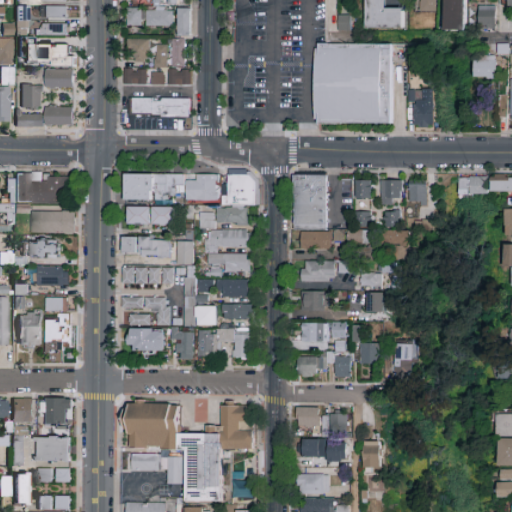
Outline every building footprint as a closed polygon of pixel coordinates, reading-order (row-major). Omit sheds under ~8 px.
[(403,29),(365,29),(365,0),(385,0),(385,9),(403,9),(403,29)] [(434,0),(434,13),(419,13),(419,0),(434,0)] [(466,0),(466,31),(445,31),(445,0),(466,0)] [(69,6),(69,19),(40,19),(40,6),(69,6)] [(495,30),(479,30),(479,6),(495,6),(495,30)] [(76,66),(30,65),(30,67),(17,67),(18,7),(28,7),(28,37),(33,37),(33,45),(76,45),(76,66)] [(141,9),(141,27),(127,27),(127,9),(141,9)] [(191,9),(191,36),(178,36),(178,9),(191,9)] [(173,27),(145,27),(145,10),(173,10),(173,27)] [(338,31),(338,16),(351,16),(351,31),(338,31)] [(40,36),(40,25),(68,25),(68,36),(40,36)] [(0,39),(12,39),(12,63),(0,63),(0,39)] [(129,62),(129,39),(148,39),(148,62),(129,62)] [(187,67),(172,67),(172,40),(187,40),(187,67)] [(392,125),(315,124),(315,44),(392,45),(392,125)] [(166,45),(166,85),(154,85),(154,45),(166,45)] [(508,54),(498,54),(498,45),(508,45),(508,54)] [(496,57),(496,78),(475,78),(475,57),(496,57)] [(10,122),(0,122),(0,67),(14,67),(13,84),(11,84),(10,122)] [(123,85),(124,69),(146,70),(146,85),(123,85)] [(169,70),(190,70),(190,85),(169,85),(169,70)] [(74,89),(45,89),(45,71),(74,71),(74,89)] [(40,109),(20,109),(20,85),(40,85),(40,109)] [(434,91),(434,128),(411,128),(411,91),(434,91)] [(139,118),(139,129),(128,129),(129,99),(190,99),(189,118),(139,118)] [(73,107),(73,126),(45,126),(45,107),(73,107)] [(15,114),(43,114),(43,127),(15,127),(15,114)] [(185,175),(185,181),(196,182),(196,175),(217,175),(217,201),(184,201),(184,202),(124,202),(124,174),(185,175)] [(226,175),(256,175),(256,205),(226,205),(226,175)] [(15,176),(66,176),(66,204),(15,204),(15,176)] [(293,230),(293,176),(327,176),(327,230),(293,230)] [(488,177),(488,195),(459,195),(459,177),(488,177)] [(511,179),(511,193),(491,193),(491,179),(511,179)] [(372,199),(355,199),(355,181),(372,181),(372,199)] [(382,181),(402,181),(402,205),(382,205),(382,181)] [(426,184),(426,204),(409,204),(409,184),(426,184)] [(28,212),(28,203),(13,203),(13,213),(28,212)] [(127,225),(127,207),(173,207),(173,225),(127,225)] [(249,208),(249,225),(217,225),(217,208),(249,208)] [(511,235),(511,208),(503,208),(503,236),(511,235)] [(385,210),(401,210),(401,228),(385,228),(385,210)] [(358,227),(371,227),(370,211),(357,211),(358,227)] [(75,233),(32,233),(32,212),(75,212),(75,233)] [(200,229),(200,214),(213,214),(213,229),(200,229)] [(342,242),(343,229),(333,229),(332,241),(342,242)] [(370,243),(371,230),(346,229),(346,242),(370,243)] [(407,230),(384,230),(384,244),(396,244),(395,260),(412,260),(412,250),(407,250),(407,230)] [(204,231),(251,231),(251,248),(204,248),(204,231)] [(301,232),(330,232),(330,249),(301,249),(301,232)] [(170,238),(170,257),(122,257),(122,238),(170,238)] [(59,241),(59,258),(28,258),(28,241),(59,241)] [(193,242),(193,266),(177,266),(177,242),(193,242)] [(511,265),(511,244),(503,244),(502,266),(511,265)] [(250,272),(225,272),(225,265),(206,265),(206,254),(250,254),(250,272)] [(394,273),(395,262),(378,261),(377,272),(394,273)] [(301,262),(335,262),(335,283),(301,283),(301,262)] [(348,263),(348,272),(338,272),(338,263),(348,263)] [(68,268),(68,286),(37,286),(37,268),(68,268)] [(122,284),(122,268),(173,269),(173,285),(122,284)] [(220,277),(220,269),(205,269),(205,277),(220,277)] [(361,287),(361,274),(381,274),(381,287),(361,287)] [(217,307),(217,326),(185,326),(185,279),(193,279),(193,307),(217,307)] [(212,280),(212,293),(197,293),(197,280),(212,280)] [(249,298),(217,298),(217,280),(249,280),(249,298)] [(301,311),(301,292),(328,292),(328,311),(301,311)] [(368,313),(368,293),(383,293),(383,313),(368,313)] [(0,297),(10,297),(9,348),(0,347),(0,297)] [(24,297),(24,308),(16,309),(15,298),(24,297)] [(122,309),(122,298),(142,298),(142,309),(122,309)] [(170,298),(169,326),(157,326),(157,310),(144,310),(145,298),(170,298)] [(66,299),(66,313),(46,313),(46,299),(66,299)] [(251,319),(222,319),(222,305),(251,305),(251,319)] [(18,348),(18,313),(41,313),(41,348),(18,348)] [(70,315),(70,354),(46,354),(46,321),(58,321),(58,315),(70,315)] [(150,326),(129,326),(129,315),(150,315),(150,326)] [(301,342),(301,324),(328,324),(328,342),(301,342)] [(346,326),(346,338),(333,338),(333,326),(346,326)] [(352,336),(352,341),(361,342),(361,326),(353,326),(353,336),(352,336)] [(127,330),(164,330),(164,352),(127,352),(127,330)] [(251,330),(251,359),(234,359),(234,342),(219,342),(219,330),(251,330)] [(176,360),(176,331),(193,331),(193,360),(176,360)] [(198,357),(198,331),(217,331),(217,357),(198,357)] [(361,365),(361,345),(378,345),(378,365),(361,365)] [(326,358),(326,376),(297,376),(298,357),(326,358)] [(350,378),(335,378),(335,357),(350,357),(350,378)] [(409,358),(410,367),(398,367),(398,359),(409,358)] [(0,418),(0,399),(8,399),(8,418),(0,418)] [(33,399),(33,423),(12,423),(12,399),(33,399)] [(71,399),(71,425),(44,425),(44,399),(71,399)] [(187,451),(129,449),(130,430),(123,430),(124,404),(181,406),(180,434),(221,435),(221,406),(249,407),(249,429),(254,429),(254,450),(224,449),(222,502),(186,501),(187,451)] [(319,408),(319,427),(297,427),(297,408),(319,408)] [(327,415),(320,416),(321,436),(328,436),(327,415)] [(347,415),(347,429),(330,429),(330,415),(347,415)] [(498,415),(511,415),(511,437),(498,437),(498,415)] [(0,436),(9,436),(9,446),(0,446),(0,436)] [(70,438),(70,462),(34,462),(34,438),(70,438)] [(511,467),(499,467),(499,439),(511,439),(511,467)] [(325,440),(325,458),(303,458),(303,440),(325,440)] [(364,469),(364,442),(381,442),(381,469),(364,469)] [(346,446),(346,463),(327,463),(327,446),(346,446)] [(11,464),(21,464),(21,450),(12,449),(11,464)] [(183,485),(168,485),(168,471),(128,471),(128,455),(160,455),(160,458),(183,458),(183,485)] [(37,484),(37,469),(52,469),(52,484),(37,484)] [(55,483),(55,470),(70,470),(70,483),(55,483)] [(511,498),(499,498),(499,471),(511,471),(511,498)] [(29,474),(29,506),(15,506),(15,474),(29,474)] [(329,475),(329,494),(297,494),(297,475),(329,475)] [(0,496),(0,477),(10,477),(10,496),(0,496)] [(231,497),(251,498),(252,480),(231,480),(231,497)] [(52,496),(52,509),(37,509),(37,496),(52,496)] [(69,510),(55,510),(55,497),(69,497),(69,510)] [(335,500),(335,507),(348,507),(348,511),(301,511),(301,500),(335,500)] [(127,511),(127,503),(167,503),(167,511),(127,511)]
